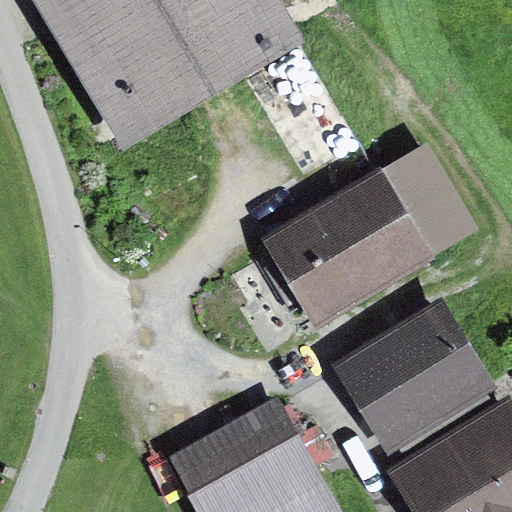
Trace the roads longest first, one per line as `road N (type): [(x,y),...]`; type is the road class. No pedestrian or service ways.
road 1 (unclassified): [(18,511),(59,404),(70,243),(0,33)]
road 2 (track): [(69,314),(222,373),(301,369),(390,511)]
road 3 (track): [(153,344),(247,181),(226,120)]
